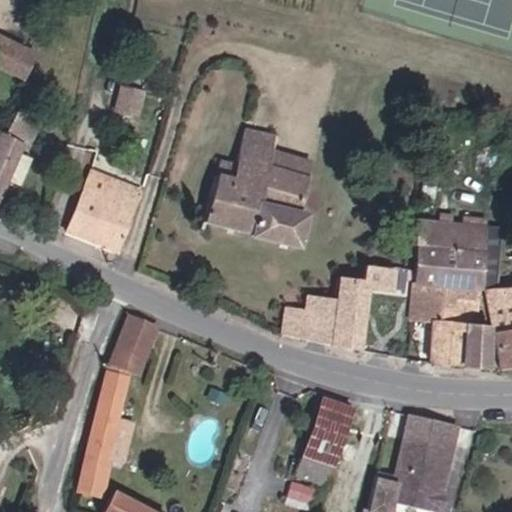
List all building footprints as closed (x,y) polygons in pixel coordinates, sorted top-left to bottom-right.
[(34,0),(29,20),(43,24),(48,1),(45,0),(34,0)] [(0,51),(23,60),(33,34),(0,19),(0,51)] [(148,28),(128,23),(123,46),(143,51),(148,28)] [(181,101),(235,118),(244,83),(193,64),(181,101)] [(116,112),(140,115),(144,87),(120,84),(116,112)] [(301,198),(294,196),(302,163),(271,154),(279,119),(260,113),(262,104),(254,102),(248,125),(247,125),(241,145),(220,140),(202,205),(294,226),(301,198)] [(0,166),(17,126),(0,118),(0,166)] [(90,148),(67,210),(117,228),(137,164),(90,148)] [(485,266),(485,238),(484,207),(448,206),(449,191),(438,190),(435,206),(416,203),(408,264),(475,266),(485,266)] [(485,238),(500,238),(499,207),(484,207),(485,238)] [(357,259),(382,262),(385,242),(359,238),(357,259)] [(275,323),(347,334),(356,263),(334,260),(327,298),(284,291),(275,317),(275,323)] [(498,350),(511,348),(511,263),(485,266),(498,350)] [(472,303),(475,266),(408,264),(404,305),(426,305),(425,344),(480,348),(484,305),(472,303)] [(160,308),(132,295),(111,350),(93,434),(82,477),(111,485),(120,454),(112,451),(123,403),(133,361),(137,363),(160,308)] [(328,474),(340,460),(355,399),(320,391),(301,469),(322,472),(328,474)] [(444,463),(438,454),(447,449),(456,402),(408,392),(393,464),(374,460),(367,492),(387,496),(390,482),(438,492),(439,486),(441,484),(443,476),(442,472),(444,463)] [(135,406),(123,403),(112,451),(120,454),(124,455),(135,406)] [(294,491),(316,496),(322,472),(301,469),(294,491)] [(173,511),(128,481),(111,506),(120,511),(173,511)]
